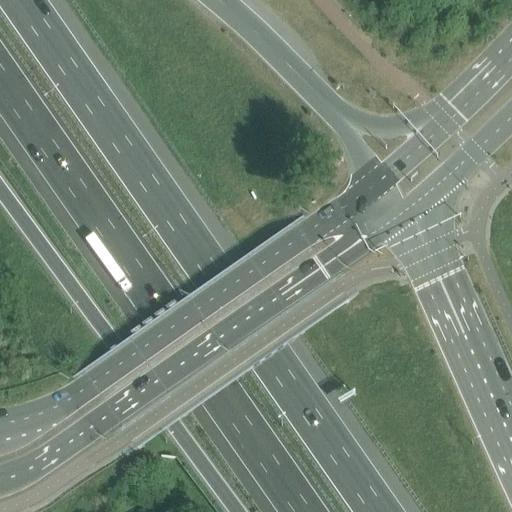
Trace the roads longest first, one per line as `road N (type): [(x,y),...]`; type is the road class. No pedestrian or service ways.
road 1 (motorway): [(375,511),(18,0)]
road 2 (motorway): [(0,79),(301,511)]
road 3 (secondary): [(0,483),(28,472),(396,212)]
road 4 (secondary): [(374,181),(88,387),(0,426)]
road 5 (motorway): [(0,190),(238,511)]
road 6 (motorway): [(511,442),(426,252),(396,212)]
road 7 (motorway): [(331,109),(218,0)]
road 8 (secondary): [(396,212),(511,109)]
